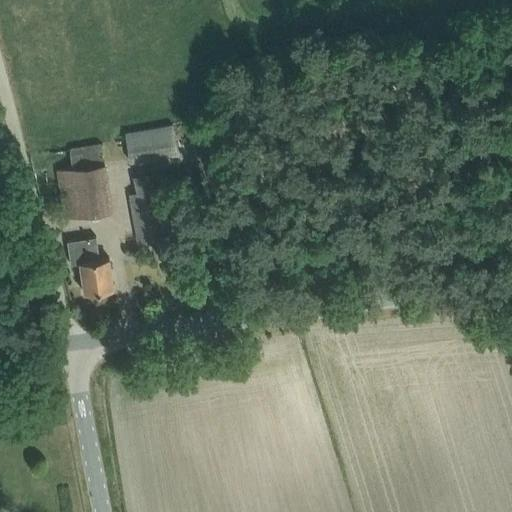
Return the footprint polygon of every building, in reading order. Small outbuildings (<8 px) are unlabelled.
[(177,154),(172,124),(124,133),(129,162),(177,154)] [(64,217),(84,214),(112,210),(105,162),(57,169),(64,217)] [(129,194),(134,221),(138,241),(169,235),(160,188),(129,194)] [(66,240),(70,263),(80,262),(84,292),(113,288),(108,257),(99,258),(96,235),(66,240)] [(304,262),(325,259),(323,244),(302,247),(304,262)]
